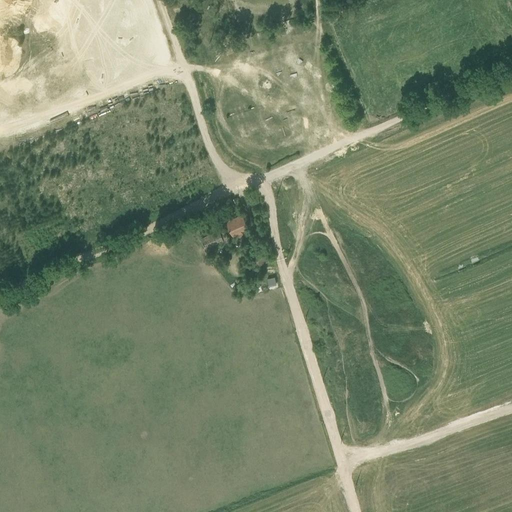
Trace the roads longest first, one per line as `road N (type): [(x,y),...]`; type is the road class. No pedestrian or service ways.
road 1 (unclassified): [(0,295),(511,71)]
road 2 (track): [(343,461),(257,182)]
road 3 (track): [(0,144),(182,62)]
road 4 (track): [(343,461),(511,404)]
